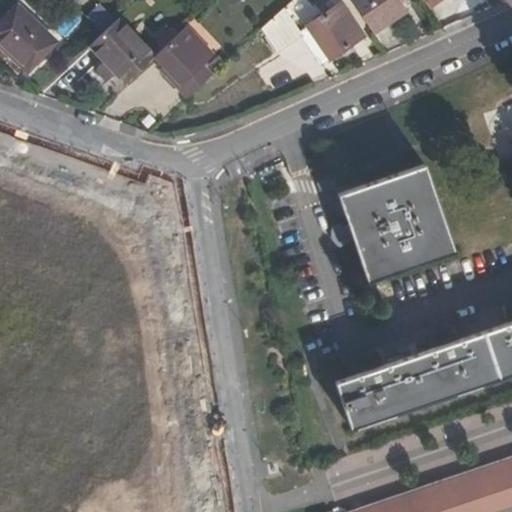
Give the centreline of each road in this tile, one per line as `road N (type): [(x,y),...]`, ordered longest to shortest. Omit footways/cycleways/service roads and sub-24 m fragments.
road 1 (residential): [(188,163),(511,23)]
road 2 (residential): [(241,511),(188,163)]
road 3 (residential): [(300,506),(511,434)]
road 4 (residential): [(0,106),(146,158),(188,163)]
